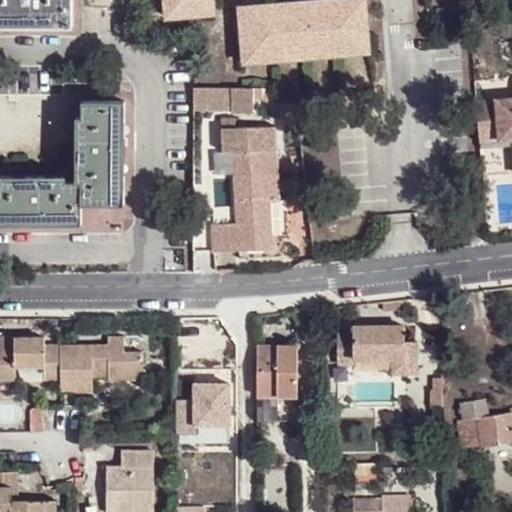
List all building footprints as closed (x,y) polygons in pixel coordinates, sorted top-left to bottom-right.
[(0,0),(0,25),(74,26),(74,0),(0,0)] [(180,0),(167,0),(169,16),(211,13),(210,0),(180,0)] [(355,43),(368,43),(366,1),(351,2),(351,8),(319,10),(319,3),(290,5),(289,13),(259,14),(259,7),(244,7),(246,51),(260,49),(262,62),(293,60),(291,47),(322,45),(322,59),(355,58),(355,43)] [(351,2),(319,3),(319,10),(351,8),(351,2)] [(290,5),(259,7),(259,14),(289,13),(290,5)] [(369,56),(368,43),(355,43),(355,58),(369,56)] [(293,60),(322,59),(322,45),(291,47),(293,60)] [(247,62),(262,62),(260,49),(246,51),(247,62)] [(252,114),(252,90),(196,90),(196,114),(252,114)] [(511,95),(477,98),(479,126),(499,124),(500,137),(511,136),(511,95)] [(0,180),(0,222),(82,221),(83,203),(124,203),(124,100),(82,99),(82,114),(77,115),(78,179),(68,179),(68,173),(2,174),(2,181),(0,180)] [(499,124),(479,126),(480,138),(500,137),(499,124)] [(275,152),(276,174),(283,173),(282,151),(275,152)] [(273,249),(272,236),(270,199),(277,199),(276,174),(275,152),(234,153),(237,222),(214,225),(215,252),(273,249)] [(270,199),(272,236),(278,236),(277,199),(270,199)] [(352,331),(336,332),(336,362),(353,361),(353,356),(393,357),(404,357),(404,354),(416,353),(416,340),(404,341),(403,324),(352,325),(352,331)] [(177,334),(176,347),(189,347),(189,334),(177,334)] [(64,347),(64,381),(64,394),(96,393),(96,381),(96,371),(112,372),(112,380),(112,384),(146,383),(145,357),(128,357),(128,339),(112,339),(111,346),(64,347)] [(64,347),(49,347),(48,340),(0,340),(0,380),(17,380),(17,362),(29,361),(29,369),(48,369),(48,380),(64,381),(64,347)] [(258,346),(258,420),(293,420),(293,394),(298,394),(298,346),(258,346)] [(404,357),(393,357),(393,372),(416,372),(416,353),(404,354),(404,357)] [(185,358),(185,379),(216,378),(215,357),(185,358)] [(17,380),(48,380),(48,369),(29,369),(29,361),(17,362),(17,380)] [(96,381),(112,380),(112,372),(96,371),(96,381)] [(457,421),(461,448),(511,440),(511,407),(511,411),(511,412),(489,416),(486,401),(460,405),(463,421),(457,421)] [(421,465),(442,464),(443,445),(421,445),(421,465)] [(109,473),(109,493),(120,493),(119,511),(154,511),(154,456),(123,457),(123,471),(109,473)] [(55,511),(55,502),(18,502),(12,502),(12,490),(18,490),(17,473),(0,473),(0,511),(55,511)] [(119,511),(120,493),(109,493),(108,511),(119,511)] [(411,511),(411,497),(382,498),(382,511),(356,511),(411,511)]
